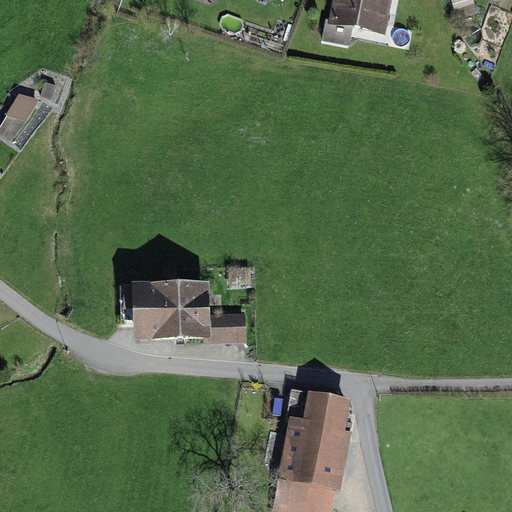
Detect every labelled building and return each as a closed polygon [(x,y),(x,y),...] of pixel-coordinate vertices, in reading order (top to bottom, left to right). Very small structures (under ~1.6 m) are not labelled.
[(333,0),(328,28),(386,39),(393,0),(333,0)] [(477,16),(472,0),(450,0),(458,22),(477,16)] [(60,90),(45,86),(41,99),(56,104),(60,90)] [(40,103),(21,98),(0,129),(0,136),(11,145),(40,103)] [(134,330),(134,350),(247,347),(247,317),(211,318),(211,289),(121,291),(122,330),(134,330)] [(351,406),(291,395),(286,423),(289,423),(273,511),(332,511),(335,496),(341,497),(351,439),(345,438),(351,406)]
